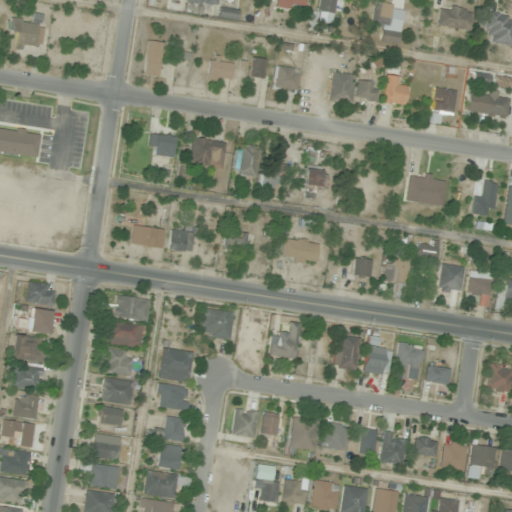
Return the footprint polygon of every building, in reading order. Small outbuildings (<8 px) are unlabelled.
[(339,14),(340,0),(316,0),(315,11),(339,14)] [(390,5),(373,1),(368,26),(380,28),(377,41),(395,44),(397,33),(385,31),(390,5)] [(434,26),(466,29),(468,10),(437,6),(434,26)] [(237,10),(217,7),(216,18),(235,21),(237,10)] [(511,15),(483,15),(483,43),(511,43),(511,15)] [(12,49),(41,45),(38,20),(9,23),(12,49)] [(143,76),(158,76),(159,42),(144,42),(143,76)] [(205,79),(229,81),(231,59),(207,57),(205,79)] [(261,78),(263,59),(249,58),(247,77),(261,78)] [(404,86),(394,85),(396,65),(385,64),(380,104),(402,107),(404,86)] [(270,89),(294,92),(297,69),(273,66),(270,89)] [(351,75),(330,72),(326,99),(348,102),(351,75)] [(353,99),(374,103),(377,84),(356,80),(353,99)] [(452,112),(452,89),(430,89),(430,112),(452,112)] [(467,92),(464,113),(503,118),(506,96),(467,92)] [(153,155),(170,157),(173,137),(148,133),(146,144),(154,145),(153,155)] [(186,166),(220,169),(223,142),(189,138),(186,166)] [(253,176),(255,146),(238,145),(235,174),(253,176)] [(323,171),(301,171),(301,189),(323,189),(323,171)] [(258,173),(259,193),(276,192),(275,172),(258,173)] [(443,178),(406,174),(403,201),(440,206),(443,178)] [(474,206),(491,210),(497,184),(481,180),(474,206)] [(161,229),(130,226),(128,244),(159,248),(161,229)] [(189,252),(191,232),(168,230),(166,250),(189,252)] [(220,247),(242,252),(246,234),(224,230),(220,247)] [(277,254),(310,265),(316,246),(284,235),(277,254)] [(435,242),(415,241),(413,260),(433,261),(435,242)] [(406,260),(385,256),(380,280),(401,284),(406,260)] [(367,277),(368,260),(352,259),(351,275),(367,277)] [(457,293),(461,267),(439,264),(435,291),(457,293)] [(464,293),(478,295),(477,305),(485,306),(489,274),(467,271),(464,293)] [(23,303),(49,306),(52,286),(25,282),(23,303)] [(110,316),(143,322),(147,301),(114,295),(110,316)] [(27,332),(46,334),(49,311),(29,309),(27,332)] [(230,313),(200,310),(198,336),(227,339),(230,313)] [(140,327),(109,323),(107,344),(137,348),(140,327)] [(285,334),(272,331),(266,353),(290,359),(299,325),(288,323),(285,334)] [(330,366),(351,371),(359,340),(338,335),(330,366)] [(41,347),(35,347),(34,336),(10,338),(11,362),(41,360),(41,347)] [(421,349),(397,343),(390,374),(414,380),(421,349)] [(381,347),(363,346),(361,373),(380,374),(381,347)] [(190,353),(161,348),(156,378),(185,383),(190,353)] [(103,374),(129,375),(129,352),(104,351),(103,374)] [(505,393),(509,368),(488,364),(483,390),(505,393)] [(9,367),(9,389),(38,388),(37,366),(9,367)] [(447,369),(424,366),(422,381),(445,384),(447,369)] [(126,406),(131,384),(104,377),(99,399),(126,406)] [(154,409),(183,409),(183,387),(154,387),(154,409)] [(34,396),(12,394),(10,416),(32,419),(34,396)] [(120,409),(96,406),(95,423),(118,426),(120,409)] [(252,437),(254,411),(232,409),(230,435),(252,437)] [(276,414),(261,412),(257,433),(273,436),(276,414)] [(184,421),(164,416),(160,430),(152,428),(150,437),(178,444),(184,421)] [(315,421),(290,418),(286,447),(312,451),(315,421)] [(341,450),(345,425),(322,422),(319,447),(341,450)] [(356,453),(371,455),(373,430),(359,428),(356,453)] [(401,439),(390,438),(390,433),(380,433),(378,464),(400,465),(401,439)] [(115,461),(117,437),(91,435),(90,459),(115,461)] [(431,457),(434,440),(413,436),(410,453),(431,457)] [(461,470),(463,444),(440,442),(438,468),(461,470)] [(482,474),(497,464),(482,442),(463,456),(470,466),(474,463),(482,474)] [(179,447),(157,444),(153,467),(175,470),(179,447)] [(511,451),(500,449),(496,469),(511,472),(511,451)] [(0,473),(24,474),(25,452),(0,451),(0,473)] [(115,467),(87,465),(85,486),(113,489),(115,467)] [(268,481),(271,467),(255,465),(249,499),(273,502),(276,482),(268,481)] [(188,478),(144,471),(141,495),(171,499),(173,485),(186,487),(188,478)] [(0,500),(20,503),(23,482),(0,478),(0,500)] [(303,505),(304,480),(281,479),(279,503),(303,505)] [(334,510),(334,482),(310,482),(310,510),(334,510)] [(361,511),(364,489),(340,486),(337,511),(361,511)] [(392,511),(395,492),(372,489),(369,511),(392,511)] [(109,511),(109,493),(82,493),(82,511),(109,511)] [(422,511),(425,498),(402,494),(399,511),(422,511)] [(428,511),(453,511),(455,500),(436,498),(434,511),(430,511),(428,511)] [(169,511),(170,503),(137,500),(136,511),(169,511)]
